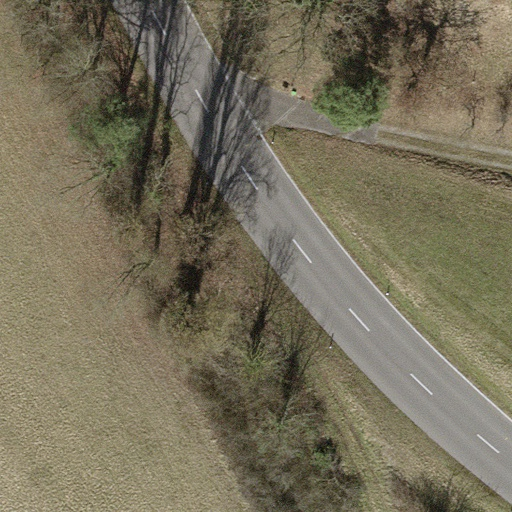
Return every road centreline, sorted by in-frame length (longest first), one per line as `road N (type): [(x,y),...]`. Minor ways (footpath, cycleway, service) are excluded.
road 1 (unclassified): [(151,0),(256,189),(360,319),(511,459)]
road 2 (track): [(511,160),(262,109),(211,107)]
